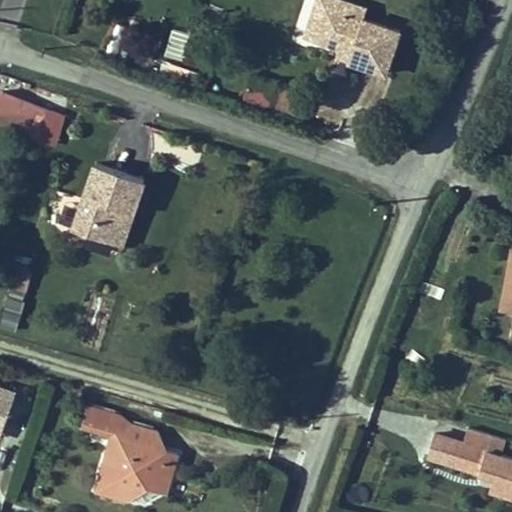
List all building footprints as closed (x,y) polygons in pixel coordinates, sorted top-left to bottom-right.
[(303,0),(293,35),(303,38),(313,0),(303,0)] [(341,50),(352,53),(348,63),(385,74),(398,32),(361,20),(365,10),(333,0),(313,0),(303,38),(341,50)] [(182,60),(188,29),(170,26),(164,57),(182,60)] [(338,60),(348,63),(352,53),(341,50),(338,60)] [(247,77),(245,100),(275,103),(277,80),(247,77)] [(54,111),(1,90),(0,93),(0,121),(43,139),(54,111)] [(276,107),(301,111),(304,94),(280,90),(276,107)] [(146,178),(98,162),(76,228),(118,242),(129,210),(134,212),(146,178)] [(124,244),(134,212),(129,210),(118,242),(124,244)] [(12,265),(8,285),(25,289),(30,269),(12,265)] [(0,322),(14,328),(24,298),(8,293),(0,317),(0,322)] [(0,414),(7,417),(15,390),(0,385),(0,414)] [(95,491),(128,500),(133,484),(161,492),(162,492),(166,479),(172,475),(178,453),(167,450),(161,454),(156,444),(159,431),(132,423),(121,415),(88,406),(83,427),(111,434),(95,491)] [(511,448),(432,421),(421,455),(481,476),(479,483),(511,494),(511,448)] [(156,444),(161,454),(167,450),(159,431),(156,444)] [(161,492),(133,484),(128,500),(143,504),(161,492)]
